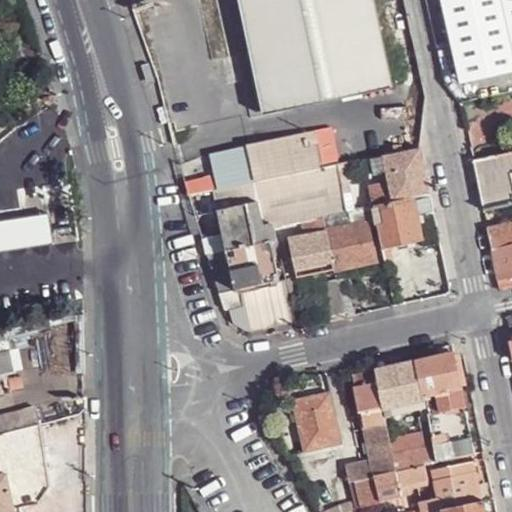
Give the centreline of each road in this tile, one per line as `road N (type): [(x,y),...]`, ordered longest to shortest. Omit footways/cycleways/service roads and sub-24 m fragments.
road 1 (residential): [(416,0),(479,311)]
road 2 (tertiary): [(149,308),(136,144),(96,0)]
road 3 (tertiary): [(62,11),(98,149),(108,311)]
road 4 (residential): [(253,364),(479,311)]
road 5 (tertiary): [(108,311),(114,511)]
road 6 (residential): [(479,311),(511,469)]
road 7 (residential): [(108,311),(127,398),(154,420)]
road 8 (residential): [(258,511),(219,443),(213,402)]
